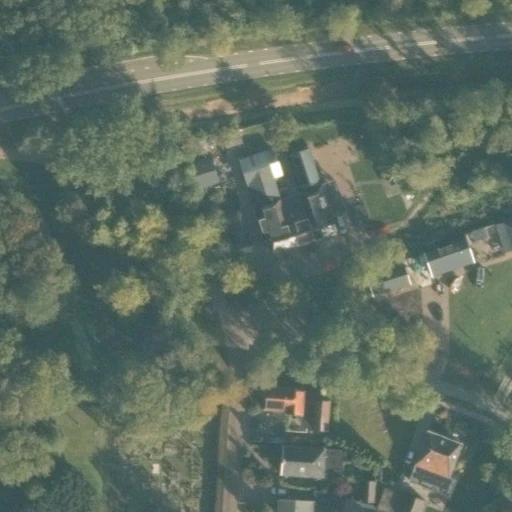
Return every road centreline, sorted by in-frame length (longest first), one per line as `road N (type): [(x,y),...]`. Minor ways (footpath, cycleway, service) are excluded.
road 1 (primary): [(511,35),(168,77),(0,109)]
road 2 (residential): [(228,511),(235,323),(451,395),(511,433)]
